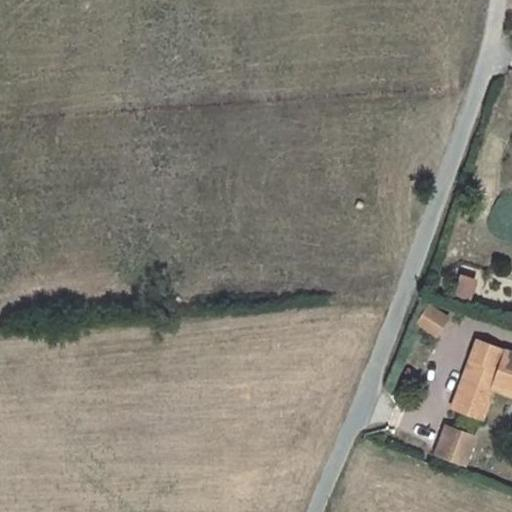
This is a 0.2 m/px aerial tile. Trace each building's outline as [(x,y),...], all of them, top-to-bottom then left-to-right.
[(474,286),(460,281),(455,297),(469,301),(474,286)] [(416,323),(437,336),(451,316),(429,302),(416,323)] [(511,355),(477,343),(456,400),(463,402),(460,411),(482,419),(492,391),(511,397),(511,355)] [(463,402),(456,400),(453,409),(460,411),(463,402)] [(475,438),(446,428),(436,454),(465,464),(475,438)]
